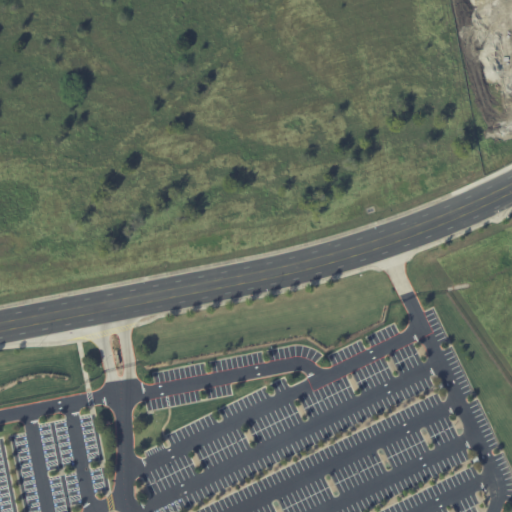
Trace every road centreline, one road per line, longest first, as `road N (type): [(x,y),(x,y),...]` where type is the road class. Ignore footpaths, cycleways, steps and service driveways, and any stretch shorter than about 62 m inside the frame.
road 1 (tertiary): [(0,325),(339,255),(511,187)]
road 2 (residential): [(0,416),(122,394)]
road 3 (residential): [(129,511),(120,388)]
